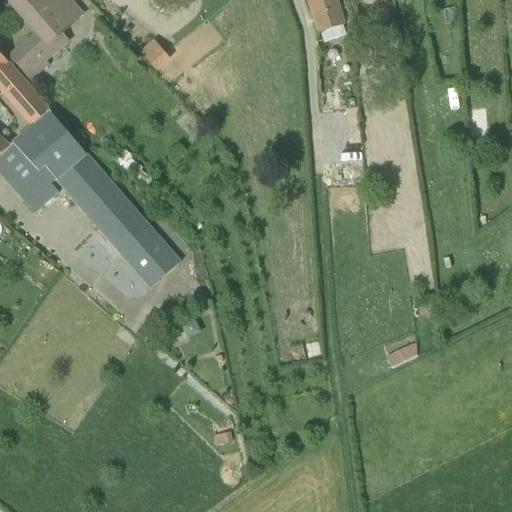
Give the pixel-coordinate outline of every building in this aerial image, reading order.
[(11,56),(32,80),(48,65),(45,62),(67,43),(58,34),(83,13),(71,0),(57,0),(48,9),(40,0),(19,0),(15,4),(39,32),(28,42),(27,41),(11,56)] [(309,0),(319,32),(342,24),(334,0),(309,0)] [(0,92),(29,126),(47,109),(6,62),(0,55),(0,92)] [(29,126),(11,142),(38,174),(17,194),(36,214),(59,194),(51,185),(57,181),(151,289),(180,264),(161,240),(176,227),(165,214),(149,227),(47,109),(29,126)] [(131,155),(109,138),(107,141),(100,136),(98,139),(92,146),(151,191),(156,184),(127,161),(131,155)] [(231,433),(214,436),(216,446),(233,443),(231,433)]
